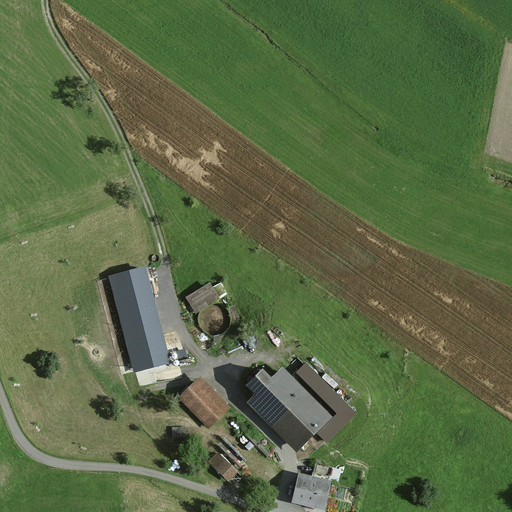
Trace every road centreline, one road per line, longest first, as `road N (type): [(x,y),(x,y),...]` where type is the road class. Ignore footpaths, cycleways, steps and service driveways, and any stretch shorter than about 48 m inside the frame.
road 1 (unclassified): [(273,511),(150,475),(46,461),(16,432),(0,392)]
road 2 (track): [(47,0),(57,37),(126,148),(167,268)]
